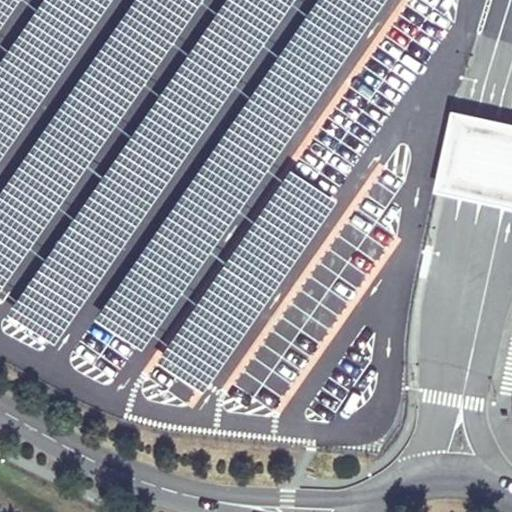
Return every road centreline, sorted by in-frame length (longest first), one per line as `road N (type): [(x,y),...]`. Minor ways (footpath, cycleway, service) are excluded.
road 1 (unclassified): [(0,406),(149,477),(230,494)]
road 2 (unclassified): [(375,490),(230,494)]
road 3 (unclassified): [(511,484),(444,466),(375,490)]
